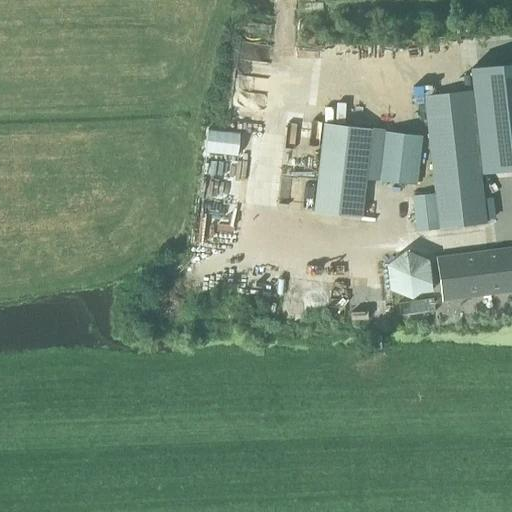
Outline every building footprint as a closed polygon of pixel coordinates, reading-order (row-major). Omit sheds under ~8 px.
[(511,59),(472,64),(484,170),(511,166),(511,59)] [(440,229),(487,223),(473,93),(425,99),(436,195),(440,229)] [(371,130),(323,124),(313,211),(361,217),(371,130)] [(385,131),(378,180),(419,185),(424,136),(385,131)] [(413,197),(416,231),(440,229),(436,195),(413,197)] [(511,246),(439,257),(445,302),(511,292),(511,246)]
